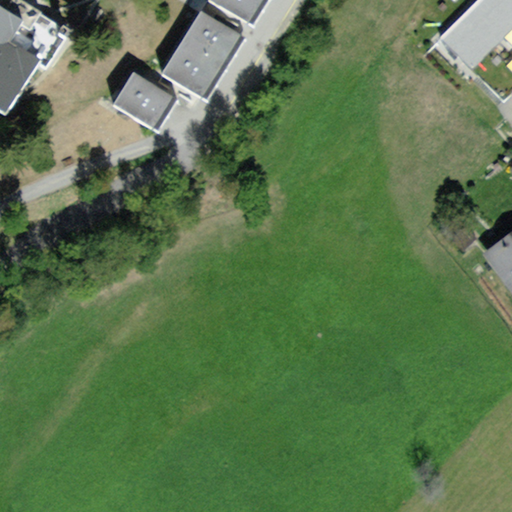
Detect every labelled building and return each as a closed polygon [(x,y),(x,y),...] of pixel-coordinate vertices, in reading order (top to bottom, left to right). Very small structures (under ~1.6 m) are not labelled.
[(213,0),(211,3),(248,25),(263,0),(213,0)] [(511,47),(511,0),(477,0),(439,37),(472,70),(498,45),(504,39),(511,47)] [(0,112),(6,116),(39,63),(10,45),(23,23),(0,9),(0,112)] [(238,37),(200,14),(197,18),(183,42),(179,48),(165,71),(162,75),(201,99),(238,37)] [(117,102),(115,106),(153,129),(172,99),(134,76),(131,80),(117,102)] [(511,239),(492,254),(504,270),(511,280),(511,239)]
